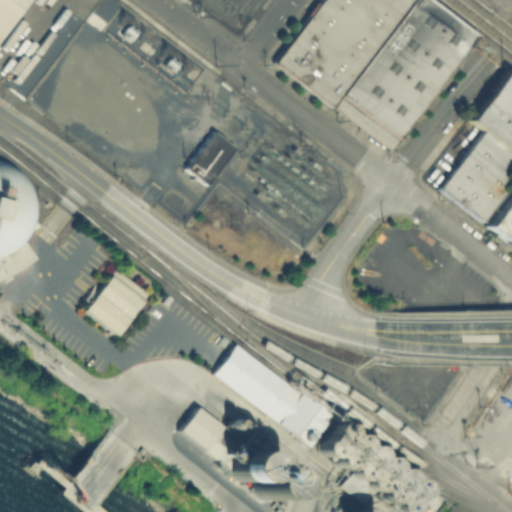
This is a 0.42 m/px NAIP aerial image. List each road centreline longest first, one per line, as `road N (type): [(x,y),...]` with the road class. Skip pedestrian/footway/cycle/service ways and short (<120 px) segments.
road 1 (residential): [(511,274),(152,0)]
road 2 (tertiary): [(263,301),(212,274),(104,191)]
road 3 (tertiary): [(305,316),(335,254),(390,183)]
road 4 (residential): [(390,183),(483,60)]
road 5 (tertiary): [(511,335),(367,332)]
road 6 (residential): [(431,444),(511,336)]
road 7 (tertiary): [(104,191),(0,114)]
